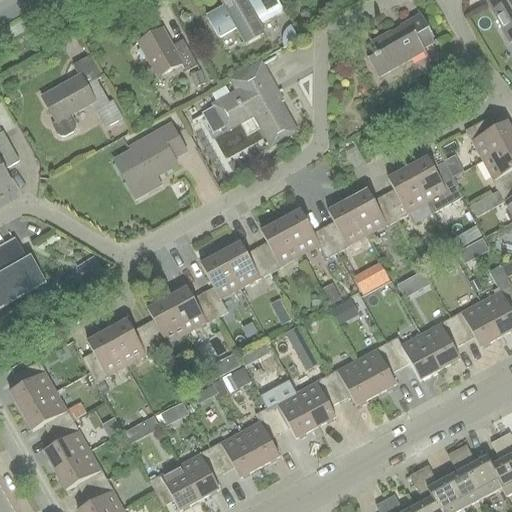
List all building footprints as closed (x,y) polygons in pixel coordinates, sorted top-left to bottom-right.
[(228,0),(223,3),(225,8),(207,18),(219,39),(237,30),(244,41),(261,32),(259,27),(284,13),(276,0),(228,0)] [(511,0),(498,0),(490,5),(503,28),(500,29),(507,42),(511,38),(511,0)] [(424,49),(437,42),(419,11),(369,39),(378,55),(368,61),(381,84),(428,57),(424,49)] [(164,30),(139,44),(141,49),(140,54),(144,60),(148,62),(158,79),(182,66),(186,73),(198,67),(186,46),(176,52),(164,30)] [(441,68),(432,73),(439,88),(462,76),(456,64),(443,71),(441,68)] [(214,110),(202,116),(212,134),(229,125),(229,126),(256,111),(273,142),(289,133),(281,118),(284,117),(264,82),(269,79),(262,67),(236,82),(243,94),(233,99),(219,107),(214,110)] [(200,74),(192,78),(198,89),(205,85),(200,74)] [(72,116),(92,105),(106,130),(124,120),(116,106),(112,108),(97,81),(87,87),(81,77),(43,99),(57,124),(53,127),(58,136),(62,138),(66,138),(75,133),(77,129),(77,125),(72,116)] [(473,143),(484,162),(511,146),(511,132),(507,124),(497,129),(491,119),(466,132),(472,144),(473,143)] [(173,160),(186,153),(171,127),(131,149),(133,152),(115,162),(137,201),(163,187),(158,177),(177,167),(173,160)] [(4,171),(20,163),(4,134),(2,134),(0,135),(0,190),(11,184),(4,171)] [(511,146),(484,162),(494,181),(493,182),(499,193),(511,185),(511,146)] [(459,189),(445,164),(434,170),(428,159),(409,170),(428,204),(434,215),(463,200),(458,190),(459,189)] [(428,204),(409,170),(388,181),(394,191),(385,197),(398,222),(409,216),(408,215),(428,204)] [(511,185),(499,193),(472,208),(477,219),(506,203),(511,214),(511,185)] [(398,222),(385,197),(374,202),(368,192),(349,202),(367,237),(386,227),(387,228),(398,222)] [(367,237),(349,202),(328,213),(334,224),(324,229),(338,255),(349,249),(348,248),(367,237)] [(338,255),(324,229),(314,235),(301,212),(282,223),(300,257),(319,247),(327,261),(338,255)] [(300,257),(282,223),(262,234),(267,244),(257,250),(271,275),(282,269),(281,268),(300,257)] [(0,310),(0,307),(44,282),(32,261),(27,263),(15,242),(0,250),(0,310),(0,311),(0,310)] [(485,243),(473,250),(479,262),(492,256),(485,243)] [(271,275),(257,250),(247,255),(241,245),(221,256),(240,290),(259,280),(260,281),(271,275)] [(240,290),(221,256),(201,266),(214,289),(204,295),(217,320),(228,314),(221,300),(240,290)] [(94,258),(78,268),(87,281),(103,271),(94,258)] [(383,266),(369,273),(377,287),(390,280),(383,266)] [(501,339),(511,332),(511,287),(502,268),(490,274),(501,294),(482,304),(501,339)] [(425,276),(412,283),(419,296),(433,289),(425,276)] [(335,288),(322,295),(331,309),(343,303),(335,288)] [(217,320),(204,295),(194,300),(188,289),(168,301),(186,335),(206,324),(207,326),(217,320)] [(186,335),(168,301),(148,311),(154,322),(143,327),(157,353),(158,352),(168,346),(168,345),(186,335)] [(280,302),(272,307),(283,328),(291,323),(280,302)] [(501,339),(482,305),(463,315),(462,314),(451,320),(465,345),(475,340),(480,350),(501,339)] [(341,306),(331,311),(339,326),(349,321),(341,306)] [(455,350),(465,345),(451,320),(440,326),(441,327),(422,337),(441,372),(460,361),(455,350)] [(157,353),(143,327),(134,333),(128,322),(107,333),(126,368),(146,357),(146,358),(151,356),(157,366),(164,363),(158,352),(157,353)] [(126,368),(107,333),(88,344),(94,354),(83,360),(97,385),(108,379),(107,378),(126,368)] [(441,372),(422,337),(403,348),(398,339),(387,345),(401,370),(411,365),(420,383),(441,372)] [(391,376),(401,370),(387,345),(376,351),(377,353),(358,363),(377,397),(397,386),(391,376)] [(254,352),(241,359),(246,368),(258,361),(254,352)] [(314,361),(304,367),(308,374),(318,369),(314,361)] [(11,394),(22,413),(56,393),(45,375),(46,374),(40,363),(15,377),(21,388),(11,394)] [(377,397),(358,363),(339,373),(338,372),(327,378),(341,403),(351,398),(356,408),(377,397)] [(219,364),(209,369),(216,381),(226,376),(219,364)] [(245,370),(230,377),(234,384),(246,387),(252,383),(245,370)] [(331,408),(341,403),(327,378),(316,384),(317,385),(298,396),(316,430),(336,419),(331,408)] [(108,379),(97,385),(102,396),(114,390),(108,379)] [(224,381),(215,386),(219,394),(222,400),(231,395),(224,381)] [(215,386),(206,391),(210,399),(219,394),(215,386)] [(67,413),(56,393),(22,413),(33,433),(44,427),(49,437),(74,423),(68,412),(67,413)] [(316,430),(298,396),(279,406),(278,405),(267,411),(280,436),(291,430),(296,441),(316,430)] [(190,420),(184,407),(176,411),(183,424),(190,420)] [(144,411),(138,415),(141,421),(147,418),(144,411)] [(271,441),(280,436),(267,411),(256,416),(260,425),(241,435),(260,470),(280,459),(271,441)] [(80,434),(74,423),(49,437),(55,447),(44,453),(56,473),(90,453),(79,434),(80,434)] [(139,426),(124,434),(130,445),(145,437),(139,426)] [(260,470),(241,435),(222,446),(222,444),(210,450),(224,476),(234,470),(240,480),(260,470)] [(511,438),(510,435),(501,440),(511,460),(511,438)] [(511,495),(511,460),(501,440),(492,445),(501,463),(492,468),(491,468),(503,489),(502,490),(506,499),(511,495)] [(491,468),(492,468),(487,459),(476,465),(467,447),(458,452),(484,500),(502,490),(503,489),(491,468)] [(214,481),(224,476),(210,450),(200,456),(200,457),(181,468),(199,502),(220,491),(214,481)] [(484,500),(458,452),(448,457),(458,474),(448,480),(464,510),(484,500)] [(101,472),(90,453),(56,473),(67,493),(77,487),(83,497),(108,482),(102,472),(101,472)] [(460,511),(464,510),(448,480),(438,485),(429,467),(419,473),(440,511),(460,511)] [(181,511),(199,502),(181,468),(162,478),(161,477),(150,483),(164,508),(174,503),(179,511),(181,511)] [(440,511),(419,473),(410,478),(424,504),(415,509),(416,511),(440,511)] [(114,493),(108,482),(83,497),(89,506),(78,511),(123,511),(113,494),(114,493)] [(416,511),(415,509),(409,511),(403,511),(395,497),(386,502),(391,511),(416,511)] [(391,511),(386,502),(376,507),(379,511),(391,511)]
